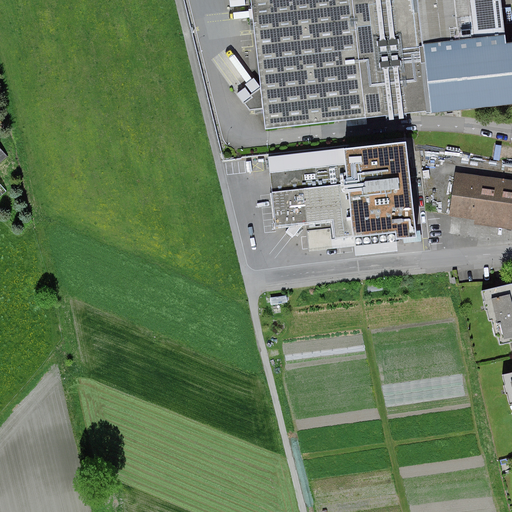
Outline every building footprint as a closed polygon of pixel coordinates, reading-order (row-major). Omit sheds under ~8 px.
[(252,0),(267,129),(427,111),(427,113),(432,113),(511,104),(511,43),(508,44),(502,0),(252,0)] [(418,231),(408,142),(269,158),(277,227),(292,225),(305,237),(311,229),(305,224),(333,221),(335,240),(397,233),(398,240),(404,239),(404,244),(422,242),(421,230),(418,231)] [(511,181),(456,173),(449,217),(474,220),(474,225),(511,230),(511,181)] [(398,252),(397,242),(355,247),(356,256),(398,252)] [(511,284),(483,292),(485,302),(484,302),(486,311),(487,311),(490,321),(492,320),(496,337),(499,336),(501,345),(510,343),(511,351),(511,284)] [(511,373),(503,376),(505,386),(504,386),(506,395),(508,395),(510,405),(511,404),(511,373)]
